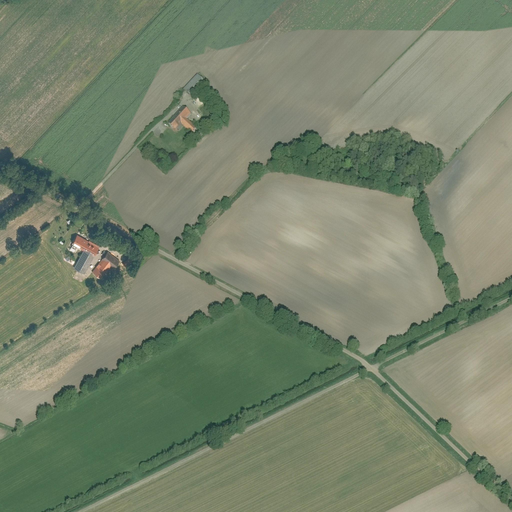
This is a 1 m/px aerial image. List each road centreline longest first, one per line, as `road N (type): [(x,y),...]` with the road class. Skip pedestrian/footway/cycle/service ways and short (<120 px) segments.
road 1 (unclassified): [(371,368),(0,164)]
road 2 (unclassified): [(78,511),(371,368)]
road 3 (unclassified): [(511,503),(371,368)]
road 4 (unclassified): [(371,368),(511,296)]
